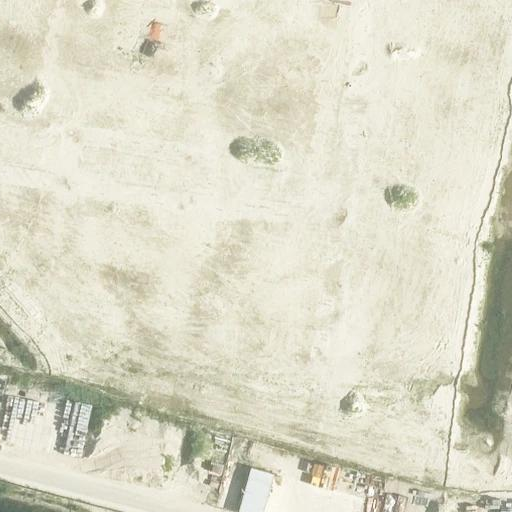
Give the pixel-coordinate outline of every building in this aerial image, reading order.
[(0,0),(0,6),(41,12),(42,0),(0,0)] [(0,6),(0,30),(37,36),(41,12),(0,6)] [(401,36),(399,36),(399,37),(444,40),(444,39),(443,39),(444,27),(445,13),(429,12),(429,7),(415,6),(415,11),(403,10),(401,36)] [(64,16),(63,29),(72,30),(73,17),(64,16)] [(122,21),(121,30),(135,31),(135,22),(122,21)] [(135,22),(135,31),(148,32),(149,23),(135,22)] [(168,24),(167,34),(180,35),(181,25),(168,24)] [(242,24),(241,36),(253,37),(254,25),(242,24)] [(181,25),(180,35),(194,36),(194,26),(181,25)] [(0,58),(4,59),(3,61),(17,63),(18,61),(33,63),(37,36),(0,30),(0,58)] [(399,37),(398,62),(411,63),(411,67),(425,68),(425,64),(442,65),(444,40),(399,37)] [(289,42),(287,70),(334,73),(335,62),(332,61),(333,58),(331,58),(331,55),(332,55),(332,45),(289,42)] [(287,70),(285,97),(324,100),(325,100),(328,101),(329,91),(329,88),(330,88),(330,85),(333,85),(334,73),(287,70)] [(55,72),(53,83),(65,85),(67,73),(55,72)] [(96,106),(94,119),(120,123),(121,123),(127,81),(100,76),(98,92),(96,92),(94,106),(96,106)] [(459,76),(458,88),(470,89),(471,77),(459,76)] [(127,81),(121,123),(143,127),(150,84),(127,81)] [(53,83),(52,95),(64,97),(65,85),(53,83)] [(150,84),(143,127),(166,130),(172,88),(150,84)] [(172,88),(166,130),(167,130),(193,134),(195,121),(197,122),(199,107),(197,107),(199,92),(172,88)] [(458,88),(457,100),(469,101),(470,89),(458,88)] [(0,122),(21,125),(21,124),(20,124),(24,98),(8,96),(9,93),(0,91),(0,122)] [(223,96),(221,108),(233,109),(235,97),(223,96)] [(391,128),(391,129),(439,136),(443,108),(403,103),(399,102),(398,112),(398,115),(396,115),(396,118),(393,118),(392,128),(391,128)] [(221,108),(219,119),(231,121),(233,109),(221,108)] [(325,117),(324,129),(336,130),(337,118),(325,117)] [(0,149),(0,148),(17,150),(21,125),(0,122),(0,149)] [(391,130),(390,141),(393,141),(392,145),(394,145),(393,148),(392,157),(396,158),(435,163),(439,136),(391,129),(391,130)] [(242,158),(241,172),(243,172),(242,181),(242,185),(256,186),(269,187),(269,188),(273,143),(272,143),(272,144),(246,142),(244,158),(242,158)] [(273,143),(269,188),(272,188),(272,189),(281,193),(291,191),(291,190),(294,190),(296,176),(298,176),(299,162),(297,162),(298,145),(273,143)] [(451,174),(450,185),(462,187),(463,175),(451,174)] [(450,185),(448,197),(460,199),(462,187),(450,185)] [(379,224),(378,225),(426,231),(430,204),(390,198),(387,198),(385,207),(385,210),(384,210),(383,213),(381,213),(379,224)] [(0,214),(0,259),(16,262),(18,249),(22,250),(24,234),(20,233),(22,218),(0,214)] [(45,239),(43,255),(47,255),(45,268),(73,272),(80,227),(76,227),(76,226),(66,222),(56,223),(56,224),(52,223),(50,240),(45,239)] [(379,225),(377,236),(380,237),(380,240),(381,240),(381,243),(379,252),(383,253),(423,258),(426,231),(378,225),(379,225)] [(122,249),(119,263),(123,264),(121,281),(146,285),(153,240),(128,236),(126,250),(122,249)] [(153,240),(146,285),(147,285),(147,284),(173,288),(175,272),(179,273),(182,259),(177,258),(179,246),(153,242),(153,241),(153,240)] [(224,254),(218,294),(246,298),(252,250),(251,250),(240,249),(240,251),(237,251),(237,252),(234,252),(224,250),(224,254)] [(252,250),(246,298),(273,301),(278,261),(279,258),(269,257),(266,256),(266,255),(263,254),(264,252),(253,250),(252,250)] [(439,269),(437,281),(449,282),(451,270),(439,269)] [(437,281),(436,293),(447,294),(449,282),(437,281)] [(83,288),(80,299),(92,302),(94,290),(83,288)] [(94,290),(92,302),(104,304),(106,292),(94,290)] [(366,319),(414,326),(417,299),(378,293),(374,293),(373,302),(373,305),(371,305),(371,308),(368,308),(366,319)] [(181,302),(179,314),(191,316),(193,304),(181,302)] [(193,304),(192,316),(203,318),(205,306),(193,304)] [(366,320),(365,331),(368,332),(367,335),(369,335),(368,338),(367,347),(371,348),(410,353),(414,326),(366,319),(366,320)] [(294,324),(292,336),(304,338),(306,326),(294,324)] [(292,336),(291,348),(303,350),(304,338),(292,336)] [(426,363),(425,375),(437,377),(438,365),(426,363)] [(275,375),(271,403),(287,405),(287,410),(302,412),(303,407),(316,409),(319,381),(275,375)] [(359,388),(355,416),(416,423),(422,382),(391,378),(389,392),(359,388)]
